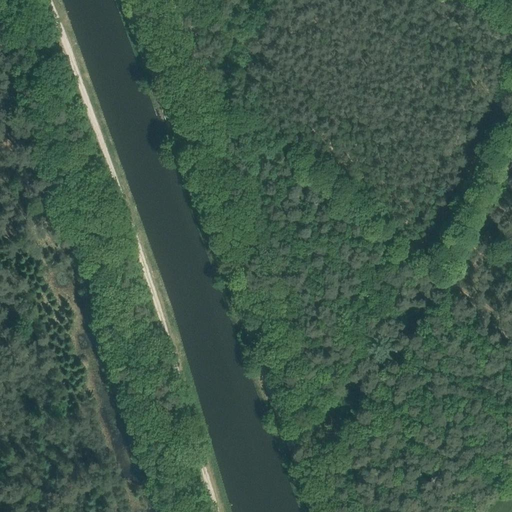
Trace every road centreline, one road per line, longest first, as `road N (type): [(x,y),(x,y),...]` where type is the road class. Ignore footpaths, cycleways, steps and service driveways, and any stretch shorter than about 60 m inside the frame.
road 1 (track): [(122,0),(312,511)]
road 2 (track): [(44,0),(159,319),(212,511)]
